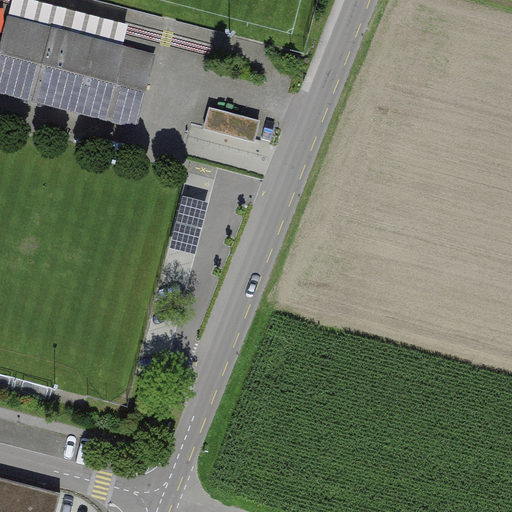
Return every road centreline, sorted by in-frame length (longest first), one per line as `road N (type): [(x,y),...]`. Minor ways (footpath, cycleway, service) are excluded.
road 1 (residential): [(162,500),(359,0)]
road 2 (residential): [(0,458),(162,500)]
